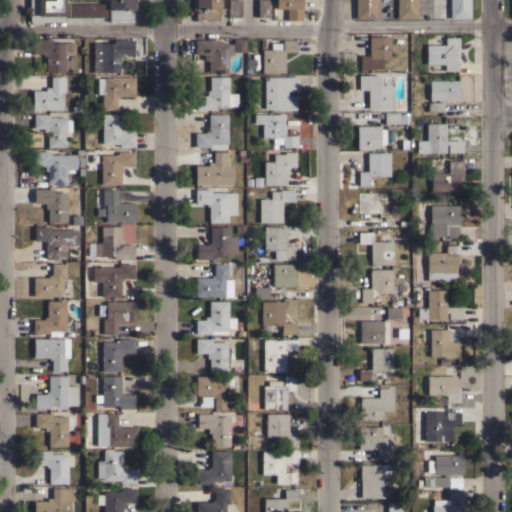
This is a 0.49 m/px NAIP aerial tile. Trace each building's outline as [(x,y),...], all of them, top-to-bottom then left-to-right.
[(64,0),(64,15),(63,15),(63,21),(29,21),(29,0),(64,0)] [(134,0),(135,7),(133,7),(133,9),(131,9),(132,20),(109,20),(109,9),(107,9),(107,0),(134,0)] [(219,0),(219,7),(223,7),(223,13),(218,14),(218,20),(195,20),(195,9),(194,9),(194,8),(192,8),(192,0),(219,0)] [(240,0),(240,16),(227,17),(227,0),(240,0)] [(256,0),(269,0),(269,16),(256,17),(256,0)] [(273,0),(300,0),(301,20),(286,20),(285,8),(274,9),(273,0)] [(354,0),(374,0),(374,18),(354,18),(354,0)] [(396,0),(416,0),(416,18),(396,18),(396,0)] [(469,0),(469,18),(449,18),(449,0),(469,0)] [(68,17),(68,3),(105,3),(105,17),(68,17)] [(390,60),(381,60),(381,68),(370,68),(370,70),(359,70),(359,55),(368,55),(368,36),(390,36),(390,60)] [(457,71),(444,71),(444,64),(425,64),(425,44),(444,45),(444,37),(458,37),(457,71)] [(244,51),(232,52),(232,38),(244,38),(244,51)] [(51,39),(51,42),(73,42),(74,72),(45,72),(45,56),(42,56),(42,53),(31,53),(31,39),(51,39)] [(92,42),(112,42),(112,39),(132,39),(132,54),(121,54),(121,56),(119,56),(119,72),(99,72),(99,74),(94,74),(94,72),(92,72),(92,42)] [(217,39),(217,42),(226,42),(226,43),(231,43),(232,54),(226,54),(226,72),(225,72),(225,74),(218,75),(218,72),(207,72),(207,60),(203,60),(203,54),(194,54),(194,39),(217,39)] [(261,72),(261,49),(270,49),(270,43),(280,43),(280,49),(281,49),(281,40),(296,40),(296,51),(284,51),(284,72),(261,72)] [(389,108),(367,108),(367,89),(358,89),(358,75),(380,75),(380,85),(389,85),(389,108)] [(32,109),(32,90),(45,90),(45,87),(50,87),(50,76),(64,76),(64,92),(61,92),(61,109),(32,109)] [(228,93),(236,93),(236,105),(228,105),(228,106),(215,106),(215,109),(195,109),(195,95),(206,95),(206,90),(208,90),(208,76),(228,76),(228,93)] [(134,77),(134,96),(118,96),(118,98),(115,98),(115,109),(101,109),(101,94),(97,94),(96,78),(104,78),(104,77),(134,77)] [(297,77),(297,90),(286,90),(286,96),(295,95),(295,110),(277,110),(277,109),(264,109),(263,77),(297,77)] [(458,80),(458,99),(443,99),(443,112),(427,112),(427,102),(439,102),(439,99),(428,99),(428,80),(458,80)] [(383,124),(383,112),(398,112),(398,123),(383,124)] [(33,114),(49,114),(49,117),(65,117),(65,119),(70,119),(71,131),(65,131),(66,146),(47,147),(47,131),(41,131),(41,128),(33,128),(33,114)] [(101,114),(120,114),(120,129),(124,129),(124,132),(134,132),(134,146),(118,147),(118,143),(101,143),(101,114)] [(226,144),(225,144),(225,149),(209,149),(209,147),(194,147),(194,132),(205,132),(205,130),(207,130),(207,114),(226,114),(226,144)] [(284,114),(284,135),(296,135),(296,147),(281,147),(281,144),(272,144),(272,137),(261,137),(261,123),(253,123),(253,114),(284,114)] [(425,123),(445,123),(445,140),(461,140),(461,152),(447,152),(447,144),(445,144),(445,152),(425,152),(425,123)] [(356,148),(356,126),(379,125),(379,129),(384,129),(385,144),(380,144),(380,148),(356,148)] [(49,151),(49,154),(69,154),(69,149),(77,149),(77,154),(75,154),(76,169),(66,169),(66,184),(47,184),(47,170),(44,171),(44,165),(33,165),(33,151),(49,151)] [(100,154),(117,154),(117,151),(133,151),(133,166),(122,166),(122,172),(119,172),(119,184),(100,184),(100,154)] [(194,184),(194,165),(207,165),(207,162),(212,162),(212,151),(227,151),(227,165),(232,165),(232,184),(194,184)] [(263,185),(263,161),(272,161),(272,154),(283,154),(283,152),(295,152),(295,166),(285,166),(285,185),(263,185)] [(389,175),(369,176),(369,186),(357,186),(357,171),(367,171),(366,152),(389,152),(389,175)] [(430,191),(430,172),(448,172),(447,160),(462,160),(462,182),(458,182),(458,191),(430,191)] [(66,221),(47,221),(47,208),(44,208),(44,203),(33,203),(33,188),(53,188),(53,192),(66,192),(66,221)] [(104,221),(104,215),(96,215),(96,208),(104,208),(104,204),(101,205),(101,189),(116,189),(116,200),(119,200),(119,202),(134,202),(134,221),(104,221)] [(208,221),(208,206),(206,206),(206,203),(194,203),(194,189),(210,189),(210,192),(235,192),(235,214),(227,214),(227,221),(208,221)] [(258,222),(258,199),(270,199),(270,191),(279,191),(279,189),(293,189),(293,201),(281,201),(281,222),(258,222)] [(380,214),(356,214),(356,191),(380,191),(380,214)] [(429,221),(429,205),(458,205),(458,224),(445,224),(445,236),(427,236),(427,227),(429,221)] [(398,216),(398,227),(384,227),(384,216),(398,216)] [(235,225),(236,225),(236,224),(242,224),(242,225),(245,225),(245,224),(257,224),(257,228),(249,228),(249,235),(245,235),(245,233),(235,233),(235,225)] [(446,225),(457,225),(457,237),(446,237),(446,225)] [(45,240),(33,240),(33,226),(49,226),(49,229),(77,229),(76,244),(66,244),(66,259),(47,259),(44,258),(45,240)] [(113,259),(113,256),(93,256),(93,242),(100,242),(100,226),(119,226),(119,238),(122,238),(122,244),(133,244),(133,247),(134,247),(134,256),(133,256),(133,259),(113,259)] [(228,236),(236,236),(236,253),(228,253),(228,256),(214,256),(214,259),(195,259),(196,244),(206,244),(206,242),(209,242),(209,226),(228,226),(228,236)] [(263,260),(263,226),(286,226),(286,227),(296,227),(296,237),(286,237),(286,245),(295,245),(295,259),(263,260)] [(392,262),(397,262),(397,266),(392,267),(392,264),(369,264),(369,243),(357,243),(357,232),(371,232),(371,241),(392,241),(392,262)] [(455,280),(426,281),(426,252),(445,252),(445,245),(458,245),(458,262),(455,262),(455,271),(455,280)] [(32,296),(32,277),(48,277),(48,274),(51,274),(51,263),(65,263),(65,279),(62,279),(62,296),(32,296)] [(194,296),(194,277),(210,277),(210,275),(213,275),(213,263),(227,263),(227,279),(224,279),(224,296),(194,296)] [(295,263),(295,286),(271,286),(271,263),(295,263)] [(133,264),(133,278),(122,278),(122,280),(119,280),(119,296),(100,296),(100,281),(91,281),(91,267),(117,267),(117,264),(133,264)] [(391,292),(371,293),(371,302),(360,303),(360,288),(369,288),(369,269),(391,269),(391,292)] [(253,298),(253,287),(268,287),(268,298),(253,298)] [(445,306),(462,307),(462,319),(447,319),(447,310),(445,310),(445,319),(426,319),(426,318),(417,318),(417,308),(426,308),(426,289),(445,289),(445,306)] [(65,330),(48,330),(48,333),(32,333),(32,319),(43,319),(43,317),(46,317),(46,300),(65,301),(65,330)] [(134,301),(134,320),(121,320),(121,323),(116,323),(116,333),(102,333),(102,318),(105,318),(105,315),(100,315),(100,304),(105,304),(105,301),(134,301)] [(227,317),(235,317),(235,327),(227,327),(227,331),(227,335),(209,335),(209,334),(194,334),(194,319),(204,319),(204,316),(208,316),(208,309),(207,309),(207,303),(208,303),(208,301),(227,301),(227,317)] [(283,301),(283,322),(295,322),(295,334),(280,334),(280,324),(273,324),(273,331),(261,331),(261,324),(260,324),(260,301),(283,301)] [(400,307),(400,318),(385,318),(385,307),(400,307)] [(382,343),(358,343),(358,321),(382,320),(382,343)] [(429,329),(447,329),(447,339),(451,339),(451,342),(458,342),(458,358),(443,358),(443,356),(429,356),(429,329)] [(69,338),(69,357),(65,357),(65,371),(51,371),(51,360),(48,360),(48,357),(33,357),(33,338),(69,338)] [(117,341),(117,338),(133,338),(133,352),(122,353),(122,355),(119,355),(120,371),(101,371),(101,341),(117,341)] [(208,371),(208,358),(206,358),(206,353),(194,353),(194,339),(210,338),(210,341),(227,341),(227,346),(232,345),(232,366),(227,366),(227,371),(208,371)] [(262,339),(297,339),(297,350),(285,350),(285,372),(262,372),(262,339)] [(392,371),(372,371),(372,380),(357,380),(357,369),(369,369),(370,347),(392,348),(392,371)] [(459,402),(454,402),(454,406),(445,406),(445,395),(426,395),(426,375),(446,375),(446,368),(455,368),(455,384),(459,384),(459,402)] [(34,408),(34,394),(45,394),(45,391),(47,391),(47,375),(67,375),(67,385),(76,385),(76,405),(49,405),(49,408),(34,408)] [(101,375),(120,375),(120,392),(122,392),(122,394),(133,394),(133,408),(118,408),(118,405),(101,405),(101,375)] [(224,376),(224,377),(233,377),(233,390),(224,390),(224,393),(227,393),(227,408),(213,408),(213,397),(210,397),(210,407),(198,407),(198,396),(211,396),(211,395),(195,395),(195,376),(224,376)] [(262,409),(262,385),(267,385),(267,380),(281,380),(281,385),(282,385),(282,376),(294,376),(294,390),(285,390),(285,409),(262,409)] [(392,410),(382,410),(382,419),(359,419),(358,397),(377,397),(377,388),(392,388),(392,410)] [(423,411),(459,411),(459,423),(452,423),(452,440),(423,440),(423,411)] [(50,413),(50,416),(67,416),(67,417),(73,417),(73,429),(66,429),(67,446),(48,446),(48,443),(47,443),(47,437),(48,437),(48,430),(43,430),(43,427),(34,427),(34,413),(50,413)] [(95,446),(95,413),(116,413),(116,424),(119,424),(119,427),(134,426),(134,446),(95,446)] [(229,446),(210,446),(209,433),(207,433),(207,427),(196,428),(196,413),(215,413),(215,416),(229,416),(229,446)] [(287,413),(287,432),(296,432),(297,446),(285,446),(285,436),(275,437),(275,442),(268,442),(268,436),(265,436),(265,413),(287,413)] [(391,458),(376,458),(376,449),(357,449),(357,426),(381,426),(381,435),(391,435),(391,458)] [(121,466),(125,466),(125,469),(135,469),(135,483),(119,483),(119,480),(102,480),(102,478),(96,478),(96,460),(102,460),(102,450),(103,450),(103,449),(112,449),(112,450),(121,450),(121,466)] [(281,450),(281,449),(297,449),(297,463),(283,463),(283,472),(295,472),(295,483),(275,483),(275,474),(260,474),(261,450),(281,450)] [(67,483),(48,483),(48,467),(45,467),(45,465),(34,465),(34,450),(50,450),(50,453),(67,453),(67,483)] [(229,480),(212,480),(212,483),(196,483),(196,469),(207,469),(207,466),(210,466),(210,450),(229,450),(229,480)] [(460,476),(460,488),(447,488),(447,486),(422,486),(422,476),(444,476),(444,474),(432,474),(432,471),(426,471),(426,460),(433,460),(433,455),(462,454),(462,474),(447,474),(447,476),(456,476),(460,476)] [(391,497),(360,497),(359,479),(359,464),(389,464),(389,474),(391,474),(391,497)] [(33,511),(33,501),(46,501),(46,498),(51,498),(51,488),(73,488),(73,500),(69,500),(69,511),(33,511)] [(135,488),(135,502),(124,502),(124,508),(121,508),(121,511),(102,511),(102,504),(95,504),(95,494),(102,494),(102,491),(119,491),(119,488),(135,488)] [(195,511),(195,501),(210,501),(210,500),(213,500),(213,488),(228,488),(228,504),(225,504),(225,511),(195,511)] [(263,511),(263,498),(283,498),(283,489),(297,489),(297,500),(285,500),(285,511),(263,511)] [(431,511),(431,506),(432,506),(432,499),(448,499),(448,493),(463,493),(463,511),(431,511)] [(386,511),(386,502),(401,501),(401,511),(386,511)]
